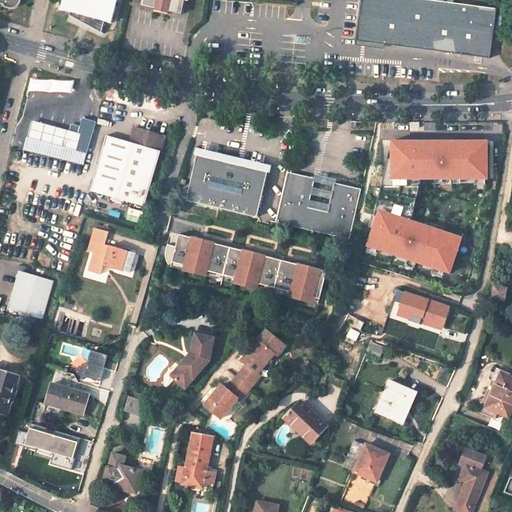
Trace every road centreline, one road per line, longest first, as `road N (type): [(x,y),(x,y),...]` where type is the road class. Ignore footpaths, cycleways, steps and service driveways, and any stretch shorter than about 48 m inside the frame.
road 1 (residential): [(400,511),(458,380),(511,149)]
road 2 (tertiary): [(201,89),(379,107),(511,101)]
road 3 (residential): [(133,339),(80,511)]
road 4 (tertiary): [(28,47),(201,89)]
road 5 (residential): [(201,89),(160,218)]
road 6 (unknown): [(190,125),(274,140),(291,98)]
road 7 (residential): [(0,166),(28,47)]
